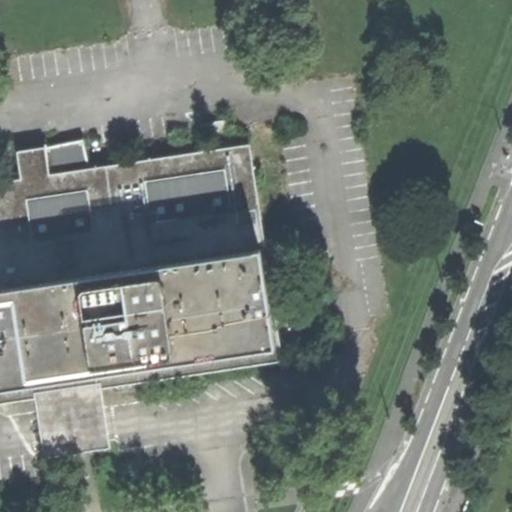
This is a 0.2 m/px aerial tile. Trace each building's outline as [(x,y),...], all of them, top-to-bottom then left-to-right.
[(198,125),(200,136),(223,133),(221,121),(198,125)] [(48,180),(87,174),(82,141),(43,147),(44,150),(48,180)] [(20,184),(0,187),(0,400),(32,396),(97,386),(274,358),(271,346),(242,150),(87,174),(48,180),(20,184)] [(48,180),(44,150),(15,155),(20,184),(48,180)] [(74,453),(106,448),(97,386),(32,396),(42,458),(74,453)]
